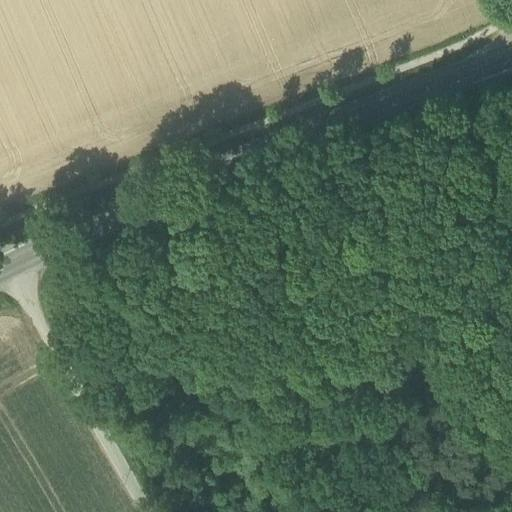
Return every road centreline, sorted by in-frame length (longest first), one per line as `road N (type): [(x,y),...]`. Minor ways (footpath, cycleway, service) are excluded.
road 1 (secondary): [(0,273),(257,154),(511,56)]
road 2 (track): [(148,511),(9,268)]
